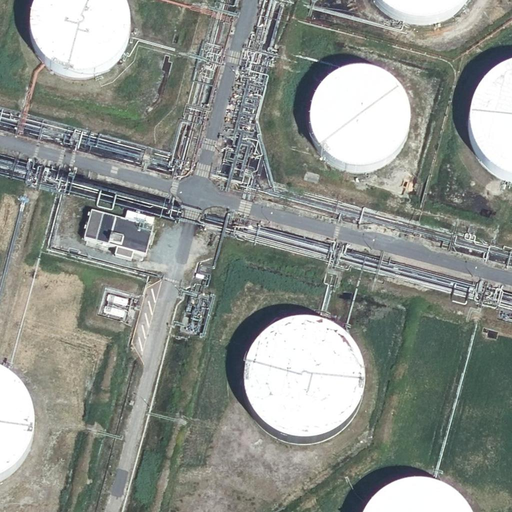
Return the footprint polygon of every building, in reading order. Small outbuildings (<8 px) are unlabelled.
[(131,36),(131,30),(131,24),(130,17),(128,11),(125,6),(122,0),(121,0),(39,0),(36,5),(33,11),(31,17),(30,23),(30,29),(30,36),(31,42),(33,48),(36,54),(39,59),(43,64),(48,69),(53,72),(59,76),(65,78),(71,80),(77,80),(83,80),(90,80),(96,78),(102,76),(108,73),(113,69),(117,65),(121,60),(125,54),(128,49),(130,42),(131,36)] [(369,0),(370,1),(375,7),(381,12),(387,17),(394,21),(401,24),(408,25),(416,27),(424,27),(431,26),(439,24),(446,21),(453,17),(459,13),(465,7),(470,2),(470,0),(369,0)] [(511,67),(504,70),(497,74),(491,78),(485,83),(481,89),(477,95),(473,102),(471,109),(470,117),(469,124),(470,132),(471,139),(473,146),(476,153),(480,159),(485,165),(491,170),(497,175),(503,178),(510,181),(511,181),(511,67)] [(407,130),(408,123),(407,117),(406,111),(404,104),(402,99),(398,93),(394,88),(389,84),(384,80),(379,77),(373,75),(367,73),(360,72),(354,72),(347,73),(341,74),(335,77),(330,80),(325,84),(320,88),(316,93),(312,98),(310,104),(308,110),(306,116),(306,123),(306,129),(308,135),(310,141),(312,147),(316,152),(320,157),(324,162),(330,166),(335,169),(341,171),(347,173),(354,174),(360,174),(366,173),(372,171),(378,169),(384,166),(389,162),(394,158),(398,153),(401,148),(404,142),(406,136),(407,130)] [(153,229),(91,212),(84,239),(117,248),(114,256),(131,261),(133,252),(146,256),(153,229)] [(363,399),(364,392),(365,384),(364,377),(363,369),(361,362),(358,355),(354,349),(349,343),(343,338),(337,334),(331,330),(324,327),(317,325),(309,324),(302,324),(294,325),(287,327),(280,330),(273,333),(267,338),(262,343),(257,349),(253,355),(250,362),(247,369),(246,376),(245,384),(246,391),(247,399),(249,406),(253,413),(256,419),(261,425),(267,430),(273,434),(279,438),(286,441),(294,443),(301,444),(309,444),(316,443),(323,441),(330,438),(337,435),(343,430),(348,425),(353,419),(357,413),(361,406),(363,399)] [(31,442),(33,435),(33,427),(33,420),(32,412),(29,405),(26,398),(22,392),(17,386),(12,381),(6,377),(0,373),(0,480),(5,478),(12,473),(17,468),(22,462),(26,456),(29,449),(31,442)] [(468,511),(466,508),(461,502),(456,497),(450,493),(443,489),(436,486),(429,484),(421,483),(414,483),(406,484),(399,486),(392,489),(385,492),(379,497),(374,502),(369,508),(366,511),(468,511)]
